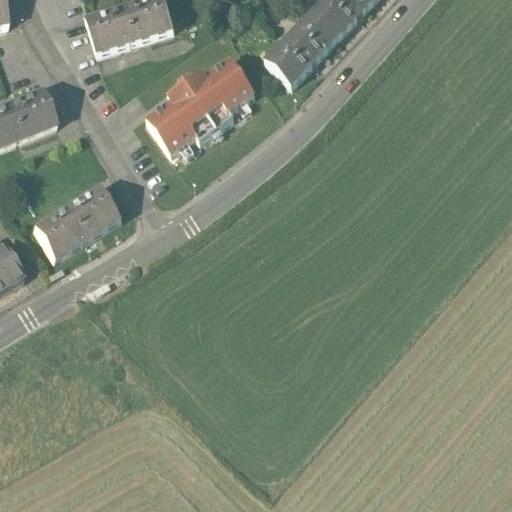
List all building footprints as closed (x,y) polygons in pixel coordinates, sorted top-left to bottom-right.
[(332,0),(311,22),(338,47),(382,0),(332,0)] [(119,20),(87,30),(98,64),(173,40),(162,6),(130,16),(129,15),(119,19),(119,20)] [(265,71),(292,96),(338,47),(311,22),(265,71)] [(254,102),(230,68),(206,86),(203,82),(190,91),(189,89),(180,96),(181,98),(168,107),(171,111),(147,128),(171,162),(196,144),(200,150),(213,140),(210,135),(217,131),(220,135),(234,125),(230,120),(254,102)] [(0,157),(56,134),(42,101),(11,114),(11,113),(1,118),(0,118),(0,157)] [(121,223),(101,192),(72,210),(72,209),(62,215),(63,216),(34,234),(54,265),(121,223)] [(0,299),(24,284),(2,253),(0,254),(0,299)]
